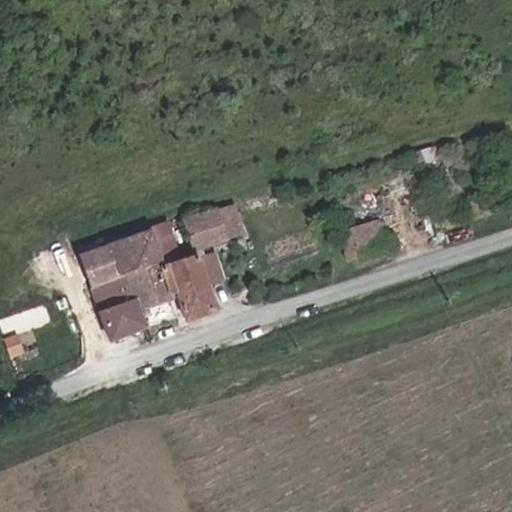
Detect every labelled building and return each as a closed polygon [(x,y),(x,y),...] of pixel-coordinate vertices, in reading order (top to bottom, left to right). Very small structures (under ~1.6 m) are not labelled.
[(331,202),(347,262),(387,248),(372,190),(331,202)] [(192,253),(237,239),(228,210),(227,207),(182,223),(192,253)] [(179,263),(166,228),(159,231),(169,262),(171,267),(179,263)] [(136,309),(165,300),(155,266),(169,262),(159,231),(128,241),(80,257),(92,291),(126,279),(136,309)] [(219,281),(211,258),(196,264),(204,286),(219,281)] [(171,267),(169,262),(155,266),(165,300),(173,298),(182,324),(213,313),(204,286),(196,264),(194,259),(171,267)] [(126,279),(92,291),(108,342),(143,330),(136,309),(126,279)]
